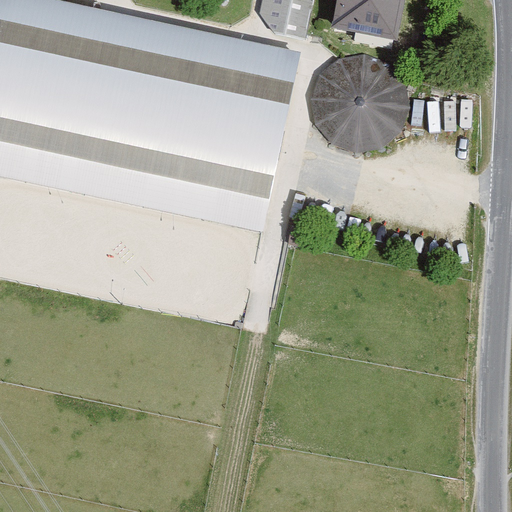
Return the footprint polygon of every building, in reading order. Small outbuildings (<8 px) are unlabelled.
[(0,0),(0,64),(13,3),(0,0)] [(305,53),(46,0),(13,0),(13,3),(0,64),(0,272),(249,324),(305,53)] [(310,0),(257,0),(256,6),(307,17),(310,0)] [(410,0),(344,0),(340,22),(404,33),(410,0)] [(383,59),(362,53),(340,58),(323,74),(316,98),(323,120),(339,135),(363,140),(385,133),(397,122),(404,99),(397,72),(383,59)]
